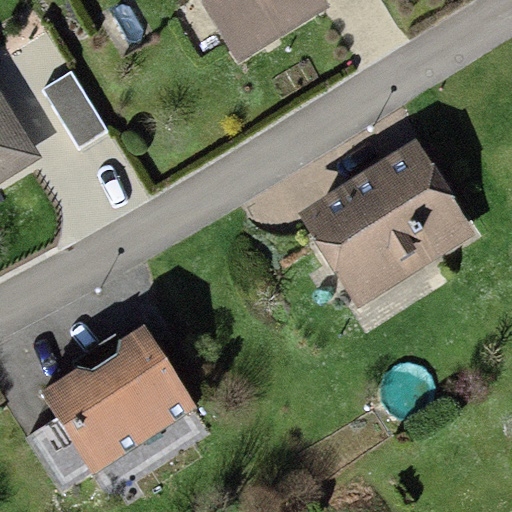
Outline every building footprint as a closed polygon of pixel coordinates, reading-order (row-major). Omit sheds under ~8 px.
[(188,0),(231,67),(314,14),(304,0),(188,0)] [(68,81),(44,96),(77,148),(101,133),(68,81)] [(0,191),(26,176),(0,131),(0,191)] [(407,161),(292,230),(345,319),(460,250),(407,161)] [(135,350),(36,409),(80,481),(179,422),(135,350)]
